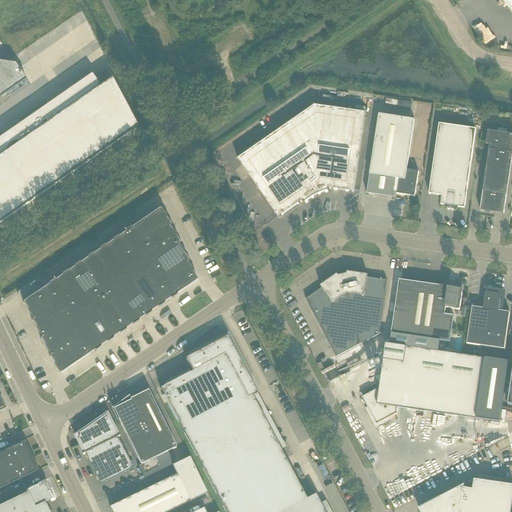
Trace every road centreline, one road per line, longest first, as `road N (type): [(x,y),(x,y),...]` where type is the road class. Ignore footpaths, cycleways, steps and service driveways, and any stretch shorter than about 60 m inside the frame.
road 1 (unclassified): [(255,283),(322,233),(511,256)]
road 2 (unclassified): [(376,511),(255,283)]
road 3 (unclassified): [(42,423),(255,283)]
